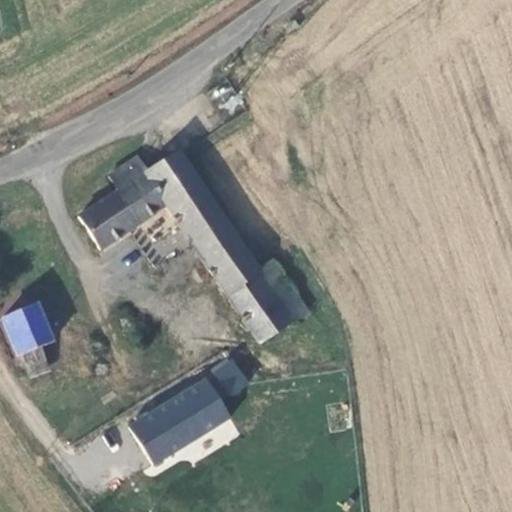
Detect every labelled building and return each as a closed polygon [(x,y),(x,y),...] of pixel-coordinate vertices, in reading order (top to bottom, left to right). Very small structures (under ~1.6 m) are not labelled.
[(270,353),(300,332),(318,321),(282,271),(271,278),(179,155),(143,179),(134,166),(105,187),(114,200),(74,228),(99,263),(172,214),(270,353)] [(0,333),(15,366),(47,352),(32,318),(0,332),(0,333)] [(106,373),(75,327),(58,339),(90,385),(106,373)] [(135,431),(160,470),(219,432),(232,423),(208,384),(135,431)] [(292,511),(359,511),(351,412),(287,420),(292,511)] [(234,456),(219,432),(160,470),(175,494),(234,456)]
